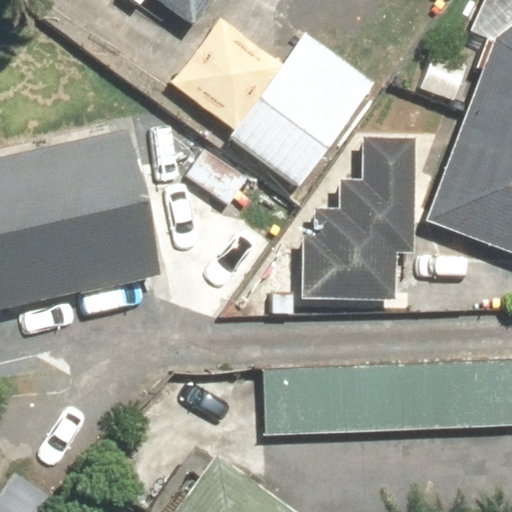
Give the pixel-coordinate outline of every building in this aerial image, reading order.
[(147,0),(189,30),(210,0),(119,0),(138,13),(147,0)] [(511,0),(482,0),(465,34),(486,46),(420,224),(511,258),(511,0)] [(293,193),(363,88),(293,42),(223,147),(293,193)] [(0,315),(155,284),(125,135),(0,160),(0,315)] [(406,143),(358,142),(357,183),(333,182),(333,216),(308,215),(307,241),(295,240),(294,304),(389,306),(390,255),(403,255),(406,143)] [(242,180),(196,151),(177,182),(223,210),(242,180)] [(511,362),(253,379),(257,440),(511,423),(511,362)] [(287,511),(209,456),(168,511),(287,511)] [(0,511),(59,511),(6,475),(0,483),(0,511)]
